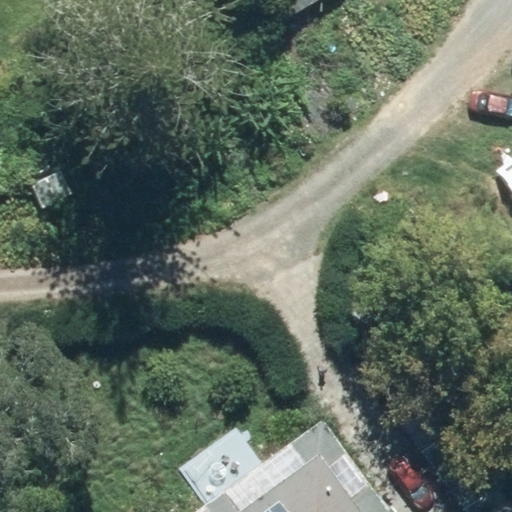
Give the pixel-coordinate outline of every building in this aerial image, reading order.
[(258,0),(275,26),(316,0),(258,0)] [(511,371),(480,395),(511,437),(511,371)] [(179,475),(202,506),(193,511),(380,511),(316,423),(259,464),(236,433),(179,475)] [(432,437),(404,458),(446,511),(458,511),(478,497),(432,437)] [(446,511),(404,458),(379,477),(405,511),(446,511)]
